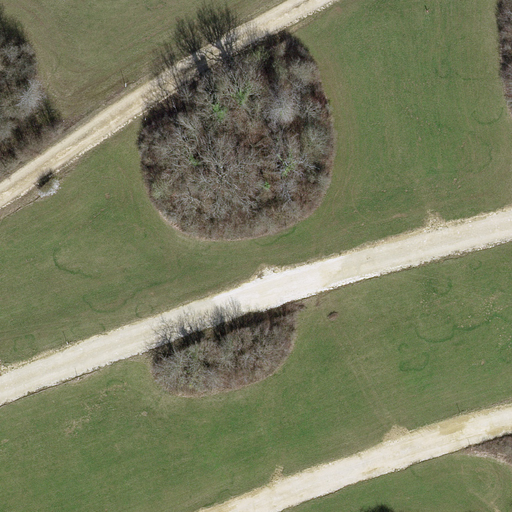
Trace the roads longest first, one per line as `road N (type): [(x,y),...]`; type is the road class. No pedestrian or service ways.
road 1 (track): [(0,389),(282,288),(511,227)]
road 2 (track): [(0,194),(147,93),(310,0)]
road 3 (track): [(511,421),(239,511)]
